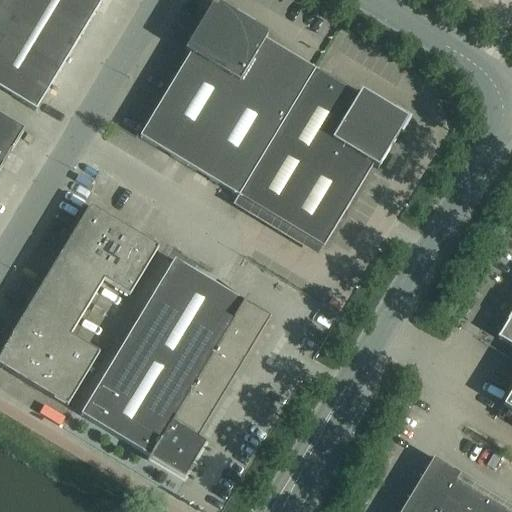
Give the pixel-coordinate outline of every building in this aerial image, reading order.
[(0,0),(0,90),(36,112),(103,0),(0,0)] [(189,57),(139,139),(238,199),(314,73),(264,43),(267,38),(214,5),(184,54),(189,57)] [(314,73),(238,199),(322,250),(372,168),(377,171),(407,122),(361,94),(358,99),(314,73)] [(0,171),(24,133),(0,118),(0,171)] [(129,298),(158,249),(90,208),(0,356),(0,368),(66,409),(99,355),(70,338),(103,282),(129,298)] [(197,439),(269,320),(174,262),(80,417),(184,480),(205,445),(198,440),(197,439)] [(511,315),(498,339),(498,338),(497,340),(498,341),(499,341),(511,348),(511,392),(502,409),(511,414),(511,315)] [(456,483),(460,476),(433,460),(421,481),(446,497),(455,482),(456,483)] [(436,511),(446,497),(421,481),(408,502),(424,511),(436,511)] [(455,482),(446,497),(436,511),(458,511),(470,492),(456,483),(455,482)] [(470,492),(458,511),(479,511),(486,501),(470,492)] [(486,501),(479,511),(500,511),(501,510),(486,501)] [(424,511),(408,502),(401,511),(424,511)]
